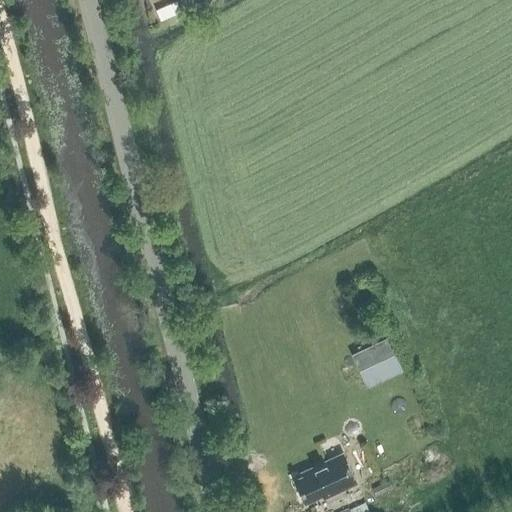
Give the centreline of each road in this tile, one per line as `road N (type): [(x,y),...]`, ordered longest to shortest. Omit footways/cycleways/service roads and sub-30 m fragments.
road 1 (tertiary): [(213,511),(84,0)]
road 2 (track): [(127,511),(0,10)]
